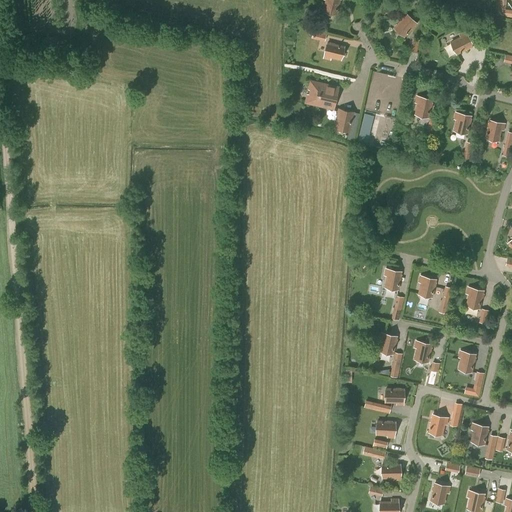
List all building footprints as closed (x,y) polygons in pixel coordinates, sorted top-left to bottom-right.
[(336,14),(339,0),(326,0),(323,10),(336,14)] [(511,9),(508,9),(508,0),(497,0),(497,17),(511,17),(511,9)] [(404,36),(416,23),(405,13),(400,17),(402,19),(395,27),(404,36)] [(325,41),(326,33),(313,30),(311,38),(325,41)] [(489,46),(492,32),(484,30),(481,44),(489,46)] [(457,53),(472,45),(465,32),(460,35),(461,37),(451,42),(457,53)] [(416,53),(419,40),(413,38),(410,51),(416,53)] [(341,59),(344,47),(327,43),(324,58),(330,59),(331,57),(341,59)] [(511,63),(511,55),(505,54),(503,61),(511,63)] [(334,108),(338,88),(311,81),(306,102),(334,108)] [(428,117),(432,100),(417,96),(416,102),(418,103),(416,114),(428,117)] [(353,140),(359,113),(355,112),(355,111),(338,107),(333,129),(348,132),(347,138),(353,140)] [(466,134),(470,115),(459,113),(456,113),(455,118),(457,120),(455,131),(466,134)] [(436,132),(439,119),(430,117),(427,130),(436,132)] [(503,129),(504,124),(490,121),(486,137),(497,140),(500,129),(503,129)] [(510,157),(511,146),(511,132),(507,131),(502,155),(510,157)] [(470,160),(472,153),(464,152),(462,158),(464,159),(463,162),(467,162),(468,160),(470,160)] [(397,289),(401,272),(386,269),(385,275),(387,276),(385,287),(397,289)] [(431,297),(435,279),(421,276),(419,282),(421,283),(419,294),(431,297)] [(446,314),(453,288),(445,286),(439,312),(446,314)] [(480,309),(484,290),(467,286),(465,293),(468,294),(465,305),(480,309)] [(399,321),(404,297),(397,295),(391,319),(399,321)] [(486,324),(489,310),(482,308),(479,322),(486,324)] [(392,354),(396,336),(381,333),(380,339),(382,340),(380,351),(392,354)] [(427,362),(431,344),(417,341),(415,347),(418,348),(415,359),(427,362)] [(472,371),(475,354),(461,351),(459,357),(462,358),(460,369),(472,371)] [(398,377),(403,353),(395,352),(390,376),(398,377)] [(437,377),(440,363),(432,361),(429,375),(437,377)] [(481,386),(484,373),(476,371),(474,385),(481,386)] [(403,404),(404,390),(386,389),(385,401),(397,402),(397,404),(403,404)] [(389,413),(391,406),(372,401),(370,409),(389,413)] [(457,427),(462,404),(454,402),(450,425),(457,427)] [(446,424),(448,417),(433,414),(429,432),(442,434),(444,423),(446,424)] [(394,437),(395,422),(377,421),(376,434),(388,434),(388,437),(394,437)] [(484,444),(488,426),(473,423),(472,429),(475,430),(472,441),(484,444)] [(492,460),(498,436),(490,434),(484,458),(492,460)] [(502,451),(506,438),(498,436),(495,449),(502,451)] [(386,449),(388,441),(374,438),(372,446),(386,449)] [(386,451),(372,448),(370,455),(384,458),(386,451)] [(458,473),(460,466),(446,463),(445,470),(458,473)] [(401,479),(400,464),(382,465),(382,477),(394,477),(394,479),(401,479)] [(478,476),(480,470),(466,467),(465,473),(478,476)] [(435,481),(451,485),(453,475),(437,472),(435,481)] [(448,492),(450,486),(435,483),(431,500),(444,503),(446,492),(448,492)] [(381,496),(383,488),(370,485),(368,493),(381,496)] [(503,503),(505,489),(497,488),(495,501),(503,503)] [(481,511),(485,493),(470,490),(469,497),(471,497),(469,508),(481,511)] [(380,511),(398,511),(398,499),(392,499),(392,502),(380,502),(380,511)]
